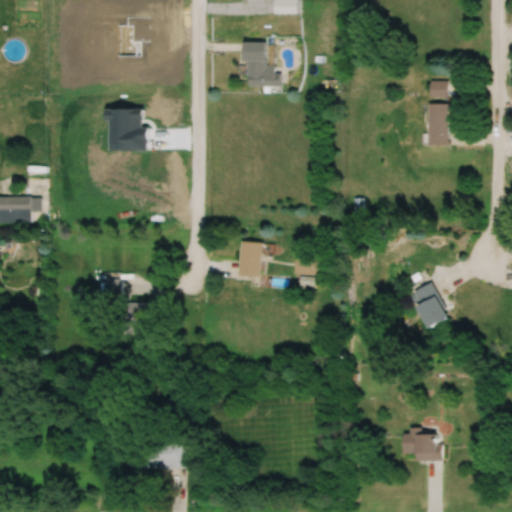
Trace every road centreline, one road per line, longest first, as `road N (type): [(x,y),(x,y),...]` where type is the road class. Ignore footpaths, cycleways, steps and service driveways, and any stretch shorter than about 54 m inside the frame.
road 1 (residential): [(198,0),(200,267)]
road 2 (residential): [(495,0),(496,205),(488,257)]
